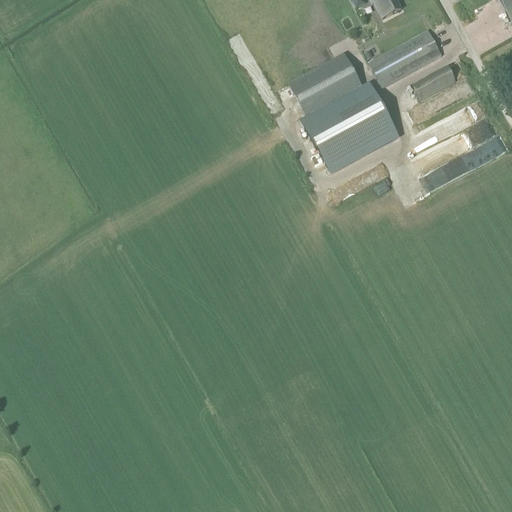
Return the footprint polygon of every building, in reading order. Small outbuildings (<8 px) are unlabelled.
[(361,0),(350,0),(356,10),(364,5),(361,0)] [(400,11),(394,0),(371,0),(382,21),(400,11)] [(511,0),(496,0),(511,28),(511,27),(511,0)] [(367,64),(381,90),(441,58),(427,32),(367,64)] [(363,44),(369,55),(382,49),(377,37),(363,44)] [(368,86),(361,90),(344,58),(288,89),(305,120),(299,123),(316,153),(317,152),(330,176),(397,139),(368,86)] [(418,104),(426,99),(417,85),(409,89),(418,104)] [(397,176),(438,158),(465,146),(460,134),(399,161),(403,170),(396,173),(397,176)]
